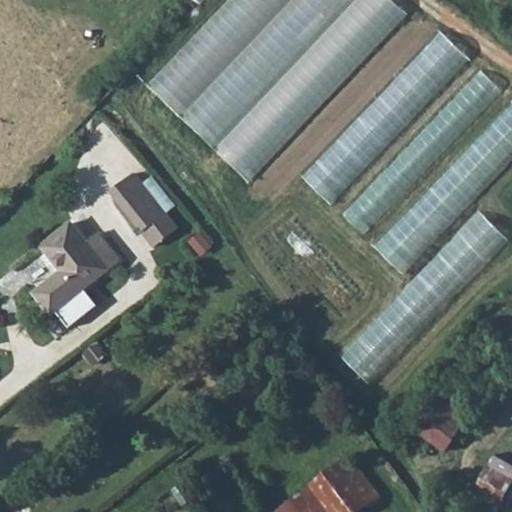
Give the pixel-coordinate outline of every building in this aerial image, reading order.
[(411,13),(397,0),(231,0),(152,84),(255,179),(411,13)] [(444,31),(304,175),(333,199),(470,55),(444,31)] [(511,106),(379,245),(406,272),(511,162),(511,106)] [(164,217),(131,175),(108,193),(140,235),(164,217)] [(511,239),(480,209),(343,354),(373,383),(511,239)] [(117,263),(95,235),(83,245),(67,225),(38,247),(58,273),(31,295),(48,317),(117,263)] [(471,414),(441,392),(415,428),(444,450),(457,431),(459,432),(471,414)] [(357,511),(380,496),(349,455),(310,484),(331,510),(332,511),(357,511)] [(494,511),(511,480),(511,478),(489,464),(469,500),(489,511),(494,511)] [(198,497),(188,482),(172,494),(181,508),(198,497)] [(329,511),(331,510),(310,484),(276,511),(329,511)]
